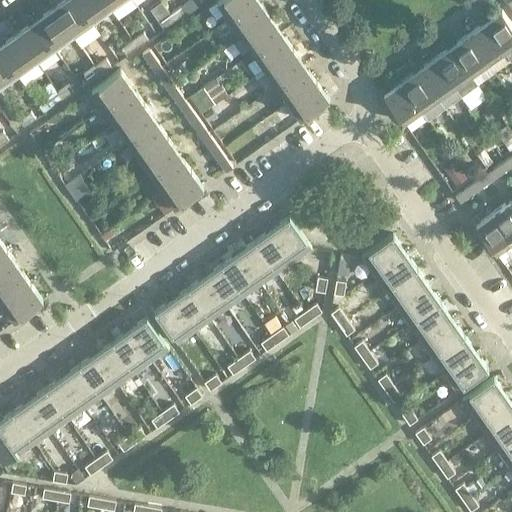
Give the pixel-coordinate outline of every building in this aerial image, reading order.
[(61,0),(53,6),(73,34),(80,44),(99,31),(92,21),(77,0),(61,0)] [(111,8),(105,0),(77,0),(92,21),(111,8)] [(218,0),(229,16),(252,0),(218,0)] [(259,3),(257,0),(252,0),(229,16),(241,33),(269,13),(261,2),(259,3)] [(181,4),(170,12),(174,18),(185,10),(181,4)] [(73,34),(53,6),(42,14),(43,15),(36,21),(55,47),(73,34)] [(490,19),(485,23),(504,49),(511,59),(511,57),(511,23),(501,9),(489,18),(490,19)] [(174,18),(170,12),(159,19),(163,25),(174,18)] [(277,25),(269,13),(241,33),(253,50),(279,31),(276,26),(277,25)] [(55,47),(36,21),(28,26),(27,24),(16,32),(36,60),(55,47)] [(479,25),(467,33),(487,61),(494,70),(511,59),(504,49),(485,23),(480,27),(479,25)] [(143,30),(132,38),(136,44),(147,36),(143,30)] [(283,37),(279,31),(253,50),(265,66),(292,47),(285,35),(283,37)] [(6,42),(0,45),(0,48),(24,83),(43,70),(36,60),(16,32),(5,40),(6,42)] [(487,61),(467,33),(456,41),(457,43),(452,46),(470,72),(487,61)] [(136,44),(132,38),(121,46),(125,52),(136,44)] [(445,48),(434,56),(454,84),(461,94),(477,82),(470,72),(452,46),(446,50),(445,48)] [(156,56),(149,47),(142,52),(148,61),(156,56)] [(301,59),(292,47),(265,66),(276,83),(303,64),(299,60),(301,59)] [(0,89),(5,97),(24,83),(0,48),(0,89)] [(161,64),(156,56),(148,61),(154,69),(161,64)] [(461,94),(454,84),(434,56),(422,65),(423,66),(419,70),(444,106),(461,94)] [(106,57),(95,64),(99,71),(110,63),(106,57)] [(99,71),(95,64),(84,72),(88,78),(99,71)] [(167,72),(161,64),(154,69),(160,78),(167,72)] [(306,70),(303,64),(276,83),(288,100),(316,80),(308,69),(306,70)] [(92,87),(104,105),(130,86),(127,81),(128,80),(120,68),(92,87)] [(444,106),(419,70),(413,74),(412,72),(401,80),(420,108),(427,117),(444,106)] [(173,81),(167,72),(160,78),(166,86),(173,81)] [(327,96),(316,80),(288,100),(300,117),(323,101),(322,99),(327,96)] [(420,108),(401,80),(385,91),(389,96),(387,97),(403,120),(420,108)] [(179,89),(173,81),(166,86),(172,94),(179,89)] [(68,83),(57,91),(62,97),(73,89),(68,83)] [(134,92),(130,86),(104,105),(116,121),(144,102),(136,90),(134,92)] [(185,97),(179,89),(172,94),(177,103),(185,97)] [(62,97),(57,91),(46,99),(51,105),(62,97)] [(191,106),(185,97),(177,103),(183,111),(191,106)] [(152,114),(144,102),(116,121),(128,138),(154,119),(150,115),(152,114)] [(197,114),(191,106),(183,111),(189,119),(197,114)] [(212,106),(205,111),(210,117),(217,113),(212,106)] [(19,118),(24,124),(35,116),(31,110),(19,118)] [(203,122),(197,114),(189,119),(195,128),(203,122)] [(158,125),(154,119),(128,138),(139,155),(167,135),(159,124),(158,125)] [(208,131),(203,122),(195,128),(201,136),(208,131)] [(214,139),(208,131),(201,136),(207,144),(214,139)] [(175,147),(167,135),(139,155),(151,171),(177,153),(174,148),(175,147)] [(220,147),(214,139),(207,144),(213,153),(220,147)] [(226,156),(220,147),(213,153),(219,162),(226,156)] [(181,158),(177,153),(151,171),(163,188),(191,168),(183,157),(181,158)] [(232,165),(226,156),(219,162),(225,170),(232,165)] [(511,165),(505,158),(497,163),(502,171),(511,165)] [(502,171),(497,163),(489,169),(494,177),(502,171)] [(202,184),(191,168),(163,188),(175,205),(198,189),(196,188),(202,184)] [(494,177),(489,169),(480,175),(486,182),(494,177)] [(486,182),(480,175),(472,181),(477,188),(486,182)] [(477,188),(472,181),(463,187),(468,195),(477,188)] [(468,195),(463,187),(455,193),(460,201),(468,195)] [(511,202),(511,201),(505,204),(504,203),(493,211),(511,237),(511,202)] [(511,238),(511,237),(493,211),(477,222),(481,227),(479,228),(495,251),(511,238)] [(281,225),(274,230),(294,258),(311,246),(289,215),(279,222),(281,225)] [(294,258),(274,230),(267,235),(265,232),(255,238),(277,270),(294,258)] [(362,254),(374,272),(402,252),(397,245),(400,243),(393,232),(362,254)] [(277,270),(255,238),(245,245),(248,248),(240,253),(260,281),(277,270)] [(15,260),(6,248),(0,252),(0,277),(17,266),(13,261),(15,260)] [(407,259),(402,252),(374,272),(385,288),(417,266),(410,257),(407,259)] [(260,281),(240,253),(233,258),(231,255),(222,262),(244,293),(260,281)] [(244,293),(222,262),(212,269),(214,272),(207,277),(227,305),(244,293)] [(20,271),(17,266),(0,277),(0,297),(2,301),(30,281),(22,270),(20,271)] [(423,276),(417,266),(385,288),(397,305),(426,285),(421,278),(423,276)] [(315,288),(325,290),(327,277),(318,275),(315,288)] [(227,305),(207,277),(200,282),(198,279),(188,285),(210,317),(227,305)] [(346,280),(336,278),(334,292),(343,293),(346,280)] [(41,297),(30,281),(2,301),(14,318),(37,302),(36,301),(41,297)] [(210,317),(188,285),(179,292),(181,295),(174,300),(194,328),(210,317)] [(431,292),(426,285),(397,305),(409,322),(440,300),(433,290),(431,292)] [(194,328),(174,300),(167,305),(165,302),(154,309),(176,341),(194,328)] [(447,309),(440,300),(409,322),(421,339),(449,319),(444,311),(447,309)] [(292,306),(296,312),(303,307),(299,301),(292,306)] [(316,301),(305,309),(310,317),(322,309),(316,301)] [(338,305),(330,311),(338,322),(346,316),(338,305)] [(310,317),(305,309),(294,317),(299,325),(310,317)] [(138,325),(131,330),(151,359),(168,346),(146,315),(136,322),(138,325)] [(354,327),(346,316),(338,322),(346,333),(354,327)] [(454,326),(449,319),(421,339),(432,355),(464,333),(457,324),(454,326)] [(283,325),(271,333),(277,341),(288,333),(283,325)] [(151,359),(131,330),(124,335),(122,332),(112,339),(134,370),(151,359)] [(277,341),(271,333),(260,340),(266,348),(277,341)] [(470,343),(464,333),(432,355),(444,372),(473,352),(468,345),(470,343)] [(362,338),(354,344),(362,355),(370,350),(362,338)] [(134,370),(112,339),(103,346),(105,349),(98,354),(117,382),(134,370)] [(249,348),(238,356),(244,364),(255,356),(249,348)] [(377,361),(370,350),(362,355),(369,366),(377,361)] [(478,359),(473,352),(444,372),(456,389),(488,367),(480,357),(478,359)] [(117,382),(98,354),(90,359),(88,356),(79,363),(101,394),(117,382)] [(244,364),(238,356),(227,364),(233,372),(244,364)] [(101,394),(79,363),(69,369),(71,372),(64,377),(84,406),(101,394)] [(215,372),(204,380),(210,388),(221,380),(215,372)] [(385,372),(377,378),(385,389),(393,383),(385,372)] [(501,386),(493,375),(462,397),(474,415),(503,395),(498,388),(501,386)] [(84,406),(64,377),(57,382),(55,379),(45,386),(67,417),(84,406)] [(401,394),(393,383),(385,389),(393,400),(401,394)] [(67,417),(45,386),(36,393),(38,396),(31,401),(51,429),(67,417)] [(185,394),(190,402),(202,394),(196,386),(185,394)] [(508,402),(503,395),(474,415),(486,431),(511,413),(511,401),(511,400),(508,402)] [(51,429),(31,401),(24,406),(22,403),(12,410),(34,441),(51,429)] [(173,402),(162,410),(168,418),(179,410),(173,402)] [(409,406),(401,411),(409,423),(417,417),(409,406)] [(5,419),(0,422),(0,460),(2,463),(34,441),(12,410),(3,416),(5,419)] [(168,418),(162,410),(151,418),(157,426),(168,418)] [(511,413),(486,431),(498,448),(511,438),(511,413)] [(140,425),(129,433),(134,441),(145,433),(140,425)] [(431,436),(423,425),(415,431),(423,442),(431,436)] [(134,441),(129,433),(118,441),(123,449),(134,441)] [(511,438),(498,448),(510,465),(511,463),(511,438)] [(439,448),(431,454),(439,465),(447,459),(439,448)] [(106,449),(95,457),(101,465),(112,457),(106,449)] [(101,465),(95,457),(84,464),(90,473),(101,465)] [(455,470),(447,459),(439,465),(447,476),(455,470)] [(52,475),(65,477),(67,467),(53,465),(52,475)] [(26,483),(12,481),(10,490),(24,493),(26,483)] [(463,482),(455,487),(462,498),(470,493),(463,482)] [(57,488),(44,486),(42,496),(55,498),(57,488)] [(70,491),(57,488),(55,498),(69,500),(70,491)] [(478,504),(470,493),(462,498),(470,509),(478,504)] [(102,496),(89,494),(87,504),(100,506),(102,496)] [(115,499),(102,496),(100,506),(114,508),(115,499)] [(145,511),(147,504),(134,502),(132,511),(135,511),(145,511)]
